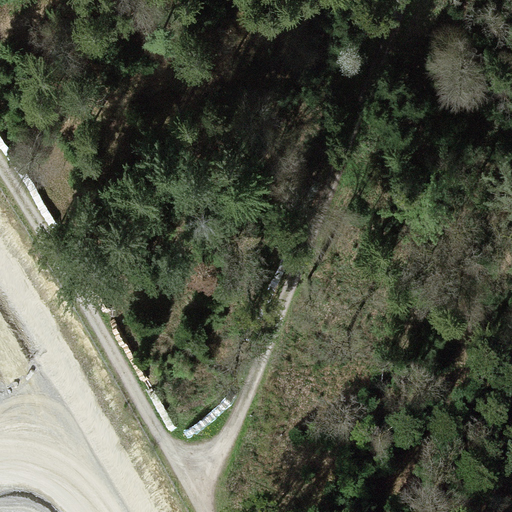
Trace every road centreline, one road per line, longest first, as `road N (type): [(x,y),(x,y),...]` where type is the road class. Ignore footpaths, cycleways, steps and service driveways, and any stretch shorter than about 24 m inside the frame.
road 1 (track): [(185,468),(233,433),(404,0)]
road 2 (track): [(208,511),(0,170)]
